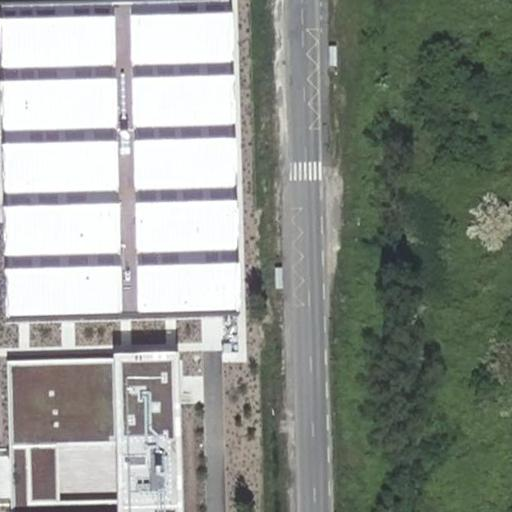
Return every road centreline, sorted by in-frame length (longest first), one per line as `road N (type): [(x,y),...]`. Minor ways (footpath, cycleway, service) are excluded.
road 1 (unclassified): [(302,0),(314,511)]
road 2 (unknown): [(0,259),(96,275),(190,273),(204,279),(214,349)]
